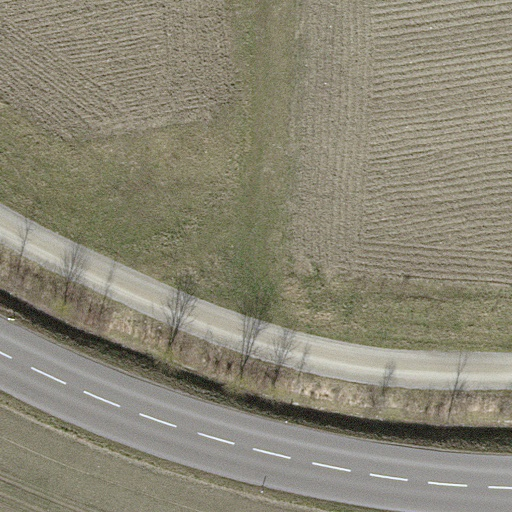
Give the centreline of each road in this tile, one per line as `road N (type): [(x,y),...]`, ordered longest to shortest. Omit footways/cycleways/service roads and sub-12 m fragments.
road 1 (track): [(511,367),(424,363),(259,333),(113,275),(0,215)]
road 2 (secondary): [(0,349),(103,401),(253,451),(392,478),(511,488)]
road 3 (track): [(271,0),(262,168),(243,207),(209,240),(113,275)]
